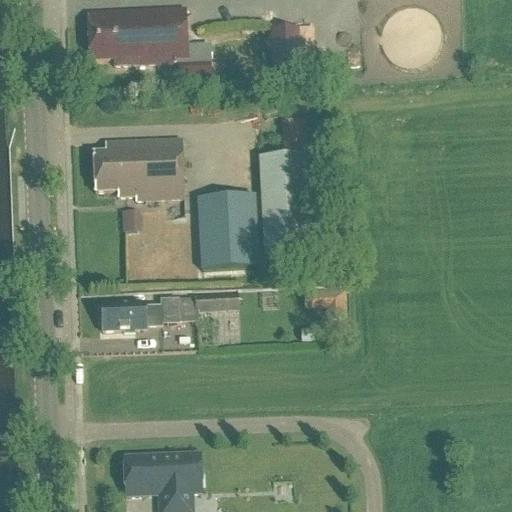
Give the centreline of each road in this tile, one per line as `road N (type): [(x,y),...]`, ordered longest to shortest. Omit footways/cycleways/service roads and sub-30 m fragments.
road 1 (secondary): [(49,437),(27,0)]
road 2 (unclassified): [(375,511),(374,471),(347,428),(49,437)]
